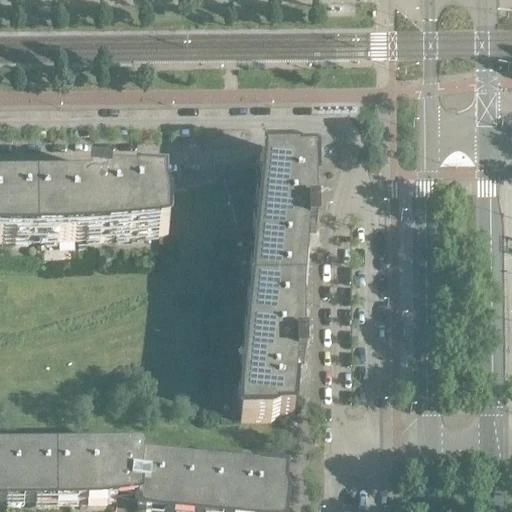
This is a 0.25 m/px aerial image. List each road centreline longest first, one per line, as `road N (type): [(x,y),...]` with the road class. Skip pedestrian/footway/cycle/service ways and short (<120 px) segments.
road 1 (tertiary): [(429,131),(432,448)]
road 2 (tertiary): [(487,447),(485,141)]
road 3 (residential): [(0,161),(221,160),(262,146),(288,126)]
road 4 (residential): [(288,126),(0,127)]
road 5 (residential): [(374,451),(372,216),(355,182)]
road 6 (residential): [(355,182),(338,217),(341,450)]
road 7 (residential): [(136,0),(0,0)]
road 8 (tertiary): [(427,0),(429,131)]
